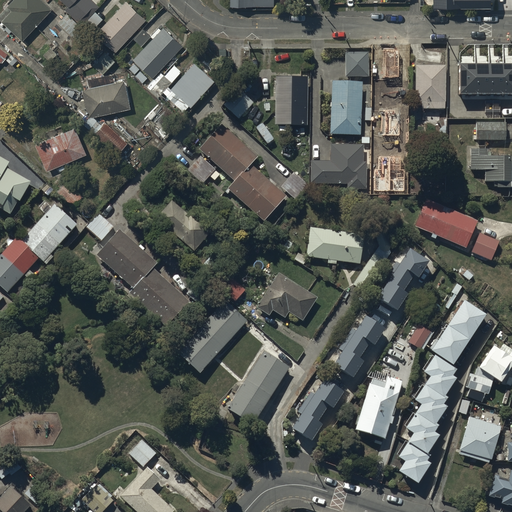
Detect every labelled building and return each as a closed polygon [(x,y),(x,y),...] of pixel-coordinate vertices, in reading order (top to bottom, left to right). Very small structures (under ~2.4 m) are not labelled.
[(50,3),(47,0),(5,0),(0,6),(0,14),(21,34),(50,3)] [(68,0),(63,5),(80,21),(98,2),(96,0),(68,0)] [(118,0),(94,26),(113,45),(144,13),(130,0),(118,0)] [(231,0),(232,8),(274,8),(274,0),(231,0)] [(81,29),(66,14),(57,24),(72,38),(81,29)] [(151,72),(182,39),(162,20),(131,53),(151,72)] [(367,51),(345,51),(345,75),(367,75),(367,51)] [(11,53),(6,58),(12,64),(17,58),(11,53)] [(213,74),(192,54),(167,81),(188,100),(213,74)] [(443,60),(413,60),(413,97),(420,97),(420,105),(443,105),(443,60)] [(511,64),(459,65),(460,95),(511,94),(511,64)] [(402,66),(371,66),(371,109),(391,109),(391,102),(402,102),(402,66)] [(89,82),(81,84),(87,112),(129,102),(123,73),(113,75),(111,68),(87,73),(89,82)] [(306,72),(273,72),(273,121),(305,121),(306,72)] [(362,81),(332,80),(330,134),(360,134),(362,81)] [(238,121),(253,105),(240,94),(226,110),(238,121)] [(485,104),(465,104),(465,119),(485,119),(485,104)] [(93,119),(84,126),(116,157),(127,145),(104,123),(101,126),(93,119)] [(504,136),(504,119),(475,119),(475,136),(504,136)] [(256,156),(219,122),(197,147),(233,179),(226,187),(263,220),(286,194),(250,162),(256,156)] [(74,125),(35,142),(46,168),(86,152),(74,125)] [(362,140),(328,139),(328,157),(308,157),(308,180),(364,181),(364,158),(361,158),(362,140)] [(510,184),(509,151),(485,151),(485,145),(468,146),(469,165),(483,165),(483,178),(494,178),(494,184),(510,184)] [(0,202),(7,207),(27,173),(3,159),(6,154),(0,150),(0,202)] [(293,172),(281,186),(297,199),(309,186),(293,172)] [(374,196),(402,196),(402,178),(374,178),(374,196)] [(67,182),(57,192),(73,208),(83,198),(67,182)] [(475,216),(424,195),(413,221),(464,243),(475,216)] [(198,221),(171,200),(154,220),(194,252),(217,224),(204,214),(198,221)] [(75,221),(52,201),(21,236),(15,231),(0,247),(0,283),(6,288),(38,252),(43,257),(75,221)] [(98,217),(85,230),(100,243),(112,230),(98,217)] [(362,230),(308,222),(304,251),(358,259),(362,230)] [(155,258),(118,225),(94,251),(130,283),(126,288),(165,323),(189,297),(151,263),(155,258)] [(497,237),(477,228),(469,248),(489,256),(497,237)] [(425,253),(406,241),(373,290),(393,304),(405,286),(399,283),(411,266),(415,269),(425,253)] [(380,261),(373,256),(352,288),(359,292),(380,261)] [(226,274),(210,259),(194,275),(211,290),(226,274)] [(316,293),(277,269),(255,303),(268,311),(271,306),(283,314),(288,308),(301,316),(316,293)] [(221,290),(234,303),(245,293),(232,279),(221,290)] [(197,282),(187,294),(202,306),(212,295),(197,282)] [(483,308),(460,293),(428,343),(432,347),(420,365),(427,369),(411,393),(418,397),(402,421),(411,427),(396,450),(403,454),(397,464),(414,476),(427,457),(423,455),(426,450),(423,448),(435,429),(430,425),(434,419),(431,417),(442,400),(439,398),(443,391),(440,389),(452,371),(449,369),(453,362),(450,360),(483,308)] [(244,317),(221,295),(174,345),(197,367),(244,317)] [(361,306),(329,358),(349,371),(360,354),(355,351),(366,334),(371,338),(383,319),(361,306)] [(418,329),(407,344),(419,352),(429,336),(418,329)] [(507,355),(492,345),(478,367),(500,382),(511,363),(511,352),(510,351),(507,355)] [(286,363),(261,346),(225,400),(251,417),(286,363)] [(341,384),(321,371),(287,421),(308,435),(320,418),(315,414),(326,398),(329,401),(341,384)] [(382,383),(367,379),(353,425),(383,434),(401,377),(386,372),(382,383)] [(462,400),(457,412),(466,415),(470,402),(462,400)] [(501,426),(468,417),(459,449),(460,450),(459,454),(488,463),(489,459),(491,459),(501,426)] [(141,439),(128,452),(142,466),(155,452),(141,439)] [(9,476),(11,478),(22,471),(17,463),(0,473),(0,481),(0,482),(9,476)] [(511,465),(508,464),(505,473),(492,470),(486,491),(499,494),(498,497),(511,501),(511,465)] [(161,477),(147,465),(119,495),(137,511),(171,511),(174,510),(151,489),(161,477)] [(0,488),(0,506),(1,505),(8,511),(16,511),(30,498),(9,479),(0,488)] [(94,481),(80,497),(96,511),(97,511),(112,497),(94,481)]
